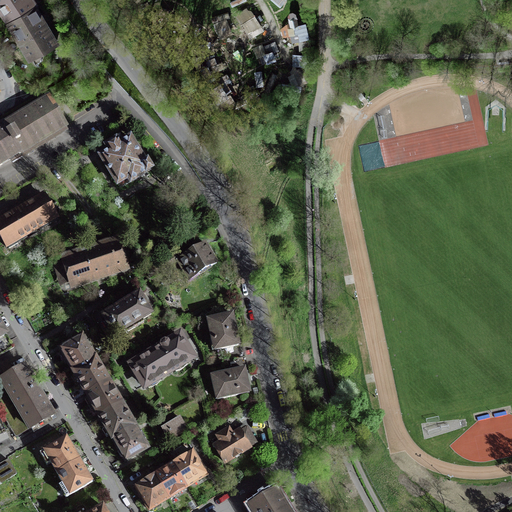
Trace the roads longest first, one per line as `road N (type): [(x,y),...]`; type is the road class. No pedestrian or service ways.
road 1 (residential): [(78,0),(220,197),(291,463)]
road 2 (residential): [(127,511),(0,294)]
